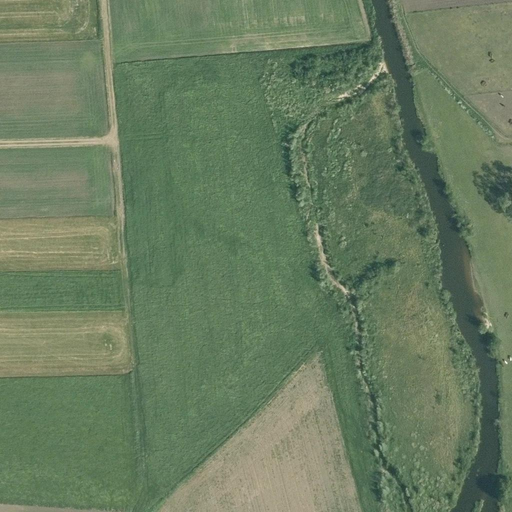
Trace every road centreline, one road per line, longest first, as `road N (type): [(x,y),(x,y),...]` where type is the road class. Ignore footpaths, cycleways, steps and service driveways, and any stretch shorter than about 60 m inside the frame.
road 1 (track): [(0,144),(116,139),(110,0)]
road 2 (track): [(400,0),(409,36),(511,137)]
